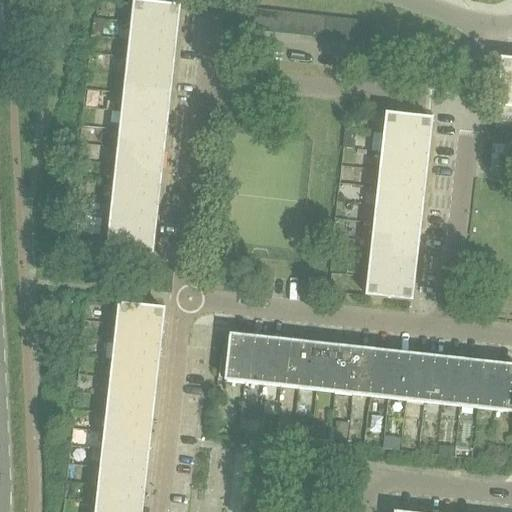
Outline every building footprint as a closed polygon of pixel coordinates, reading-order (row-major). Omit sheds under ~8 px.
[(138,4),(136,25),(176,29),(178,9),(138,4)] [(248,30),(258,31),(260,9),(250,8),(248,30)] [(271,10),(260,9),(258,31),(269,32),(271,10)] [(269,32),(280,33),(282,12),(271,10),(269,32)] [(293,13),(282,12),(280,33),(291,34),(293,13)] [(291,34),(302,36),(304,14),(293,13),(291,34)] [(315,15),(304,14),(302,36),(313,37),(315,15)] [(313,37),(324,38),(326,16),(315,15),(313,37)] [(333,17),(326,16),(324,38),(335,39),(337,18),(333,17)] [(346,40),(348,19),(337,18),(335,39),(346,40)] [(357,20),(348,19),(346,40),(355,41),(357,20)] [(355,41),(366,43),(368,21),(357,20),(355,41)] [(379,22),(368,21),(366,43),(377,44),(379,22)] [(389,45),(391,24),(379,22),(377,44),(389,45)] [(134,43),(174,47),(176,29),(136,25),(134,43)] [(134,43),(132,60),(172,65),(174,47),(134,43)] [(130,78),(170,83),(172,65),(132,60),(130,78)] [(511,63),(502,63),(498,103),(511,104),(511,63)] [(130,78),(128,96),(168,101),(170,83),(130,78)] [(166,118),(168,101),(128,96),(126,114),(166,118)] [(126,114),(124,132),(164,136),(166,118),(126,114)] [(430,120),(390,116),(388,134),(428,139),(430,120)] [(124,132),(122,150),(162,154),(164,136),(124,132)] [(426,157),(428,139),(388,134),(386,152),(426,157)] [(491,165),(503,167),(505,146),(493,145),(491,165)] [(160,172),(162,154),(122,150),(120,168),(160,172)] [(424,175),(426,157),(386,152),(384,170),(424,175)] [(120,168),(118,186),(158,190),(160,172),(120,168)] [(384,170),(382,188),(422,193),(424,175),(384,170)] [(118,186),(116,204),(156,208),(158,190),(118,186)] [(420,211),(422,193),(382,188),(380,206),(420,211)] [(154,226),(156,208),(116,204),(114,222),(154,226)] [(418,229),(420,211),(380,206),(378,224),(418,229)] [(72,216),(71,234),(80,235),(82,217),(72,216)] [(114,222),(112,239),(152,244),(154,226),(114,222)] [(376,242),(416,247),(418,229),(378,224),(376,242)] [(150,261),(152,244),(112,239),(111,257),(150,261)] [(414,265),(416,247),(376,242),(374,261),(414,265)] [(412,283),(414,265),(374,261),(372,279),(412,283)] [(370,297),(410,301),(412,283),(372,279),(370,297)] [(120,325),(160,329),(163,311),(122,306),(120,325)] [(120,325),(118,343),(158,347),(160,329),(120,325)] [(231,339),(227,380),(245,382),(249,341),(231,339)] [(267,343),(249,341),(245,382),(263,384),(267,343)] [(116,361),(157,365),(158,347),(118,343),(116,361)] [(281,385),(285,345),(267,343),(263,384),(281,385)] [(303,347),(285,345),(281,385),(299,387),(303,347)] [(321,349),(303,347),(299,387),(317,389),(321,349)] [(321,349),(317,389),(335,391),(339,351),(321,349)] [(357,353),(339,351),(335,391),(353,393),(357,353)] [(375,355),(357,353),(353,393),(371,395),(375,355)] [(393,357),(375,355),(371,395),(389,397),(393,357)] [(389,397),(407,399),(411,359),(393,357),(389,397)] [(429,361),(411,359),(407,399),(425,401),(429,361)] [(116,361),(114,379),(155,383),(157,365),(116,361)] [(447,363),(429,361),(425,401),(443,403),(447,363)] [(447,363),(443,403),(461,405),(465,365),(447,363)] [(483,367),(465,365),(461,405),(479,407),(483,367)] [(501,369),(483,367),(479,407),(497,409),(501,369)] [(511,410),(511,370),(501,369),(497,409),(511,410)] [(114,379),(112,397),(153,401),(155,383),(114,379)] [(151,419),(153,401),(112,397),(110,415),(151,419)] [(110,415),(108,433),(149,437),(151,419),(110,415)] [(336,423),(334,439),(334,441),(347,443),(349,424),(336,423)] [(313,424),(312,438),(325,440),(326,426),(313,424)] [(147,455),(149,437),(108,433),(106,451),(147,455)] [(385,438),(383,450),(400,452),(401,440),(385,438)] [(455,448),(454,458),(472,460),(473,449),(455,447),(455,448)] [(106,451),(104,469),(145,473),(147,455),(106,451)] [(104,469),(102,487),(143,491),(145,473),(104,469)] [(101,505),(141,509),(143,491),(102,487),(101,505)]
